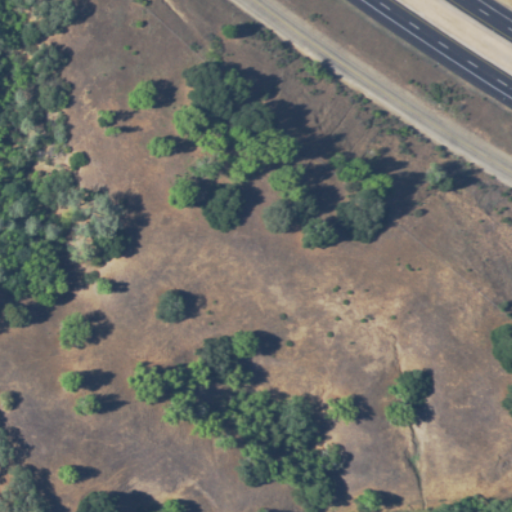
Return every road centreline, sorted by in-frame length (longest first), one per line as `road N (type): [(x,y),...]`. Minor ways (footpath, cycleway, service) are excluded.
road 1 (tertiary): [(256,0),(511,167)]
road 2 (motorway): [(375,0),(511,87)]
